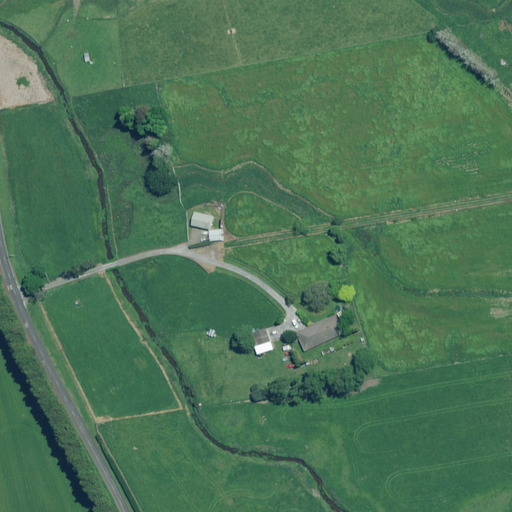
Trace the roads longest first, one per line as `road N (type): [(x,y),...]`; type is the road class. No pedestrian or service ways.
road 1 (unclassified): [(124,511),(16,298),(0,238)]
road 2 (unknown): [(16,298),(164,257)]
